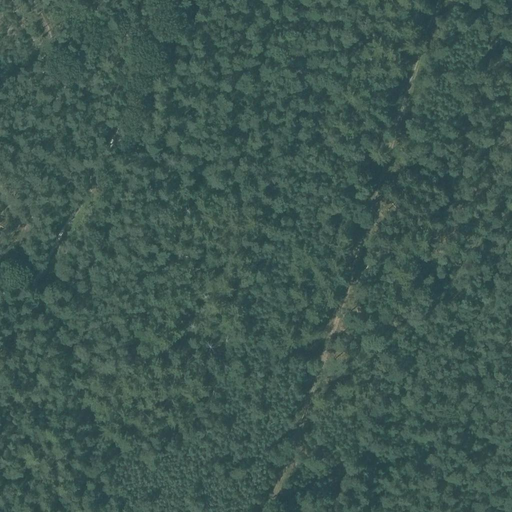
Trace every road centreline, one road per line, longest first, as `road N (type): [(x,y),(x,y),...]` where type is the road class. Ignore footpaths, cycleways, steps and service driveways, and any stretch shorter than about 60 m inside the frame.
road 1 (track): [(271,511),(438,0)]
road 2 (unknown): [(0,358),(191,0)]
road 3 (unknown): [(29,0),(55,42),(60,72),(18,234)]
